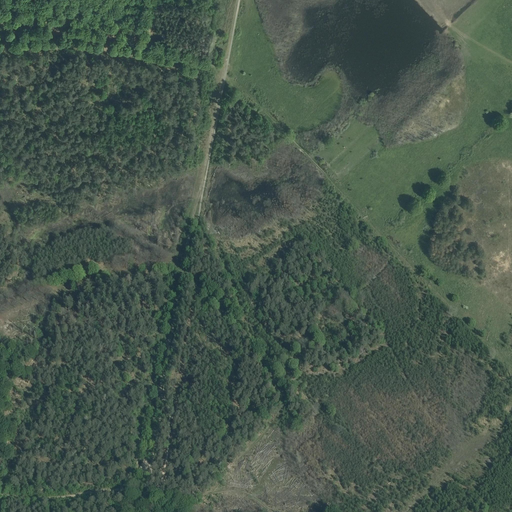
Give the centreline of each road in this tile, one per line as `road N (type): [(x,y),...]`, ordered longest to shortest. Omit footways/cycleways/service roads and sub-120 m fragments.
road 1 (track): [(137,511),(223,65)]
road 2 (track): [(0,40),(83,36),(226,64)]
road 3 (track): [(53,285),(0,502)]
road 4 (track): [(187,273),(175,265),(106,273),(0,302)]
road 5 (track): [(511,371),(397,253)]
road 6 (track): [(144,495),(0,495)]
